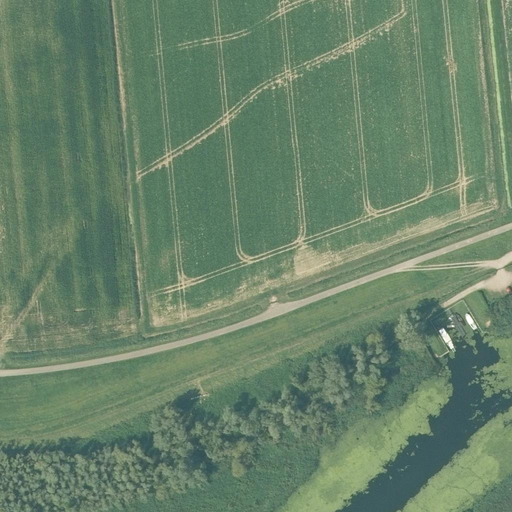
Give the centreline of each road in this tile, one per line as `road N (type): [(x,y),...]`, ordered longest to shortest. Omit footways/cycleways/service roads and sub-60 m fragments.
road 1 (track): [(511,261),(120,405),(0,437)]
road 2 (unclassified): [(0,372),(78,368),(228,332),(511,222)]
